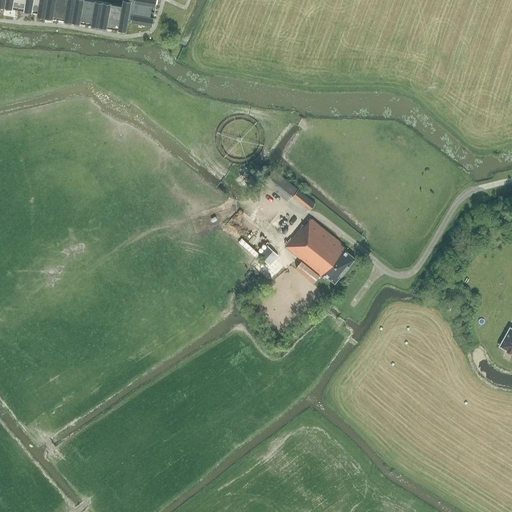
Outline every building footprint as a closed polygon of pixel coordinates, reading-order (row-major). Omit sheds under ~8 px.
[(0,0),(0,6),(32,12),(33,8),(38,9),(37,16),(126,31),(128,18),(132,18),(131,21),(152,25),(156,0),(122,0),(122,6),(111,4),(111,3),(95,1),(88,0),(0,0)] [(297,188),(274,169),(263,182),(287,201),(297,188)] [(315,205),(298,190),(292,197),(310,211),(315,205)] [(335,283),(355,258),(345,250),(346,249),(340,244),(341,243),(311,218),(304,226),(303,225),(289,242),(287,241),(285,243),(287,245),(285,246),(302,260),(320,275),(323,277),(325,275),(335,283)] [(244,234),(239,239),(256,255),(261,250),(244,234)] [(269,265),(278,255),(268,246),(259,256),(269,265)] [(320,275),(302,260),(296,267),(314,282),(320,275)] [(511,329),(510,328),(500,346),(511,352),(511,329)]
